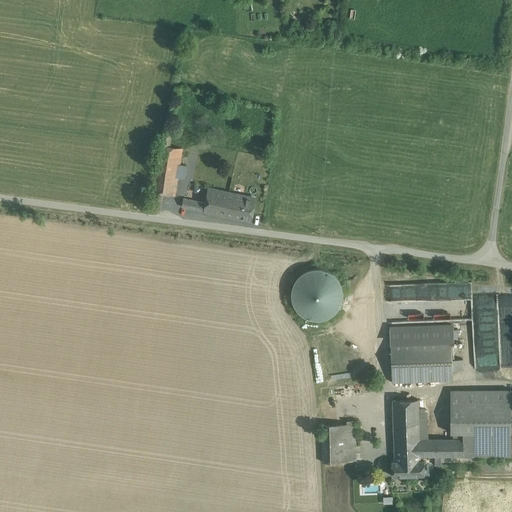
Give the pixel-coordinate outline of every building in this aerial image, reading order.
[(171,134),(161,133),(159,145),(169,146),(171,134)] [(169,146),(159,145),(152,192),(163,193),(175,195),(178,178),(185,179),(187,166),(180,165),(182,148),(169,146)] [(207,204),(206,212),(226,216),(230,200),(230,201),(231,194),(209,189),(207,204)] [(163,193),(152,192),(150,203),(161,205),(163,193)] [(254,198),(231,194),(230,201),(230,200),(226,216),(250,221),(254,198)] [(206,212),(207,204),(183,199),(181,207),(206,212)] [(294,283),(291,293),(293,303),(298,311),(306,317),(315,320),(325,319),(334,314),(340,306),(343,296),(341,286),(336,278),(328,271),(319,269),(309,270),(300,275),(294,283)] [(451,324),(390,326),(392,383),(453,380),(453,370),(452,359),(451,340),(451,329),(451,324)] [(463,359),(452,359),(453,370),(463,370),(463,359)] [(511,389),(450,390),(450,433),(462,433),(511,432),(511,389)] [(418,399),(393,400),(394,446),(419,443),(419,439),(418,406),(418,399)] [(428,406),(418,406),(419,439),(429,439),(428,406)] [(355,420),(347,421),(347,423),(348,461),(356,461),(355,420)] [(337,424),(321,424),(322,462),(348,461),(347,423),(337,424)] [(511,432),(462,433),(463,439),(464,456),(463,456),(463,457),(511,456),(511,432)] [(429,439),(419,439),(419,443),(420,456),(435,456),(441,456),(463,456),(464,456),(463,439),(429,439)] [(419,443),(394,446),(395,461),(392,461),(392,476),(424,475),(424,460),(420,460),(420,456),(419,443)]
